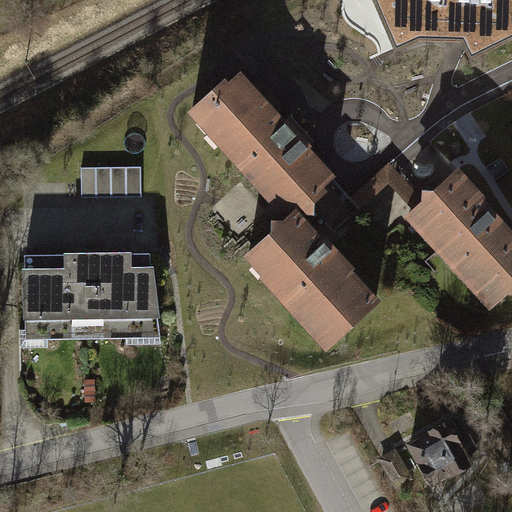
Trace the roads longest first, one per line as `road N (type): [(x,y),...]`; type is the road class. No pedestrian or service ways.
road 1 (residential): [(511,350),(0,472)]
road 2 (unknown): [(30,464),(7,256),(42,207)]
